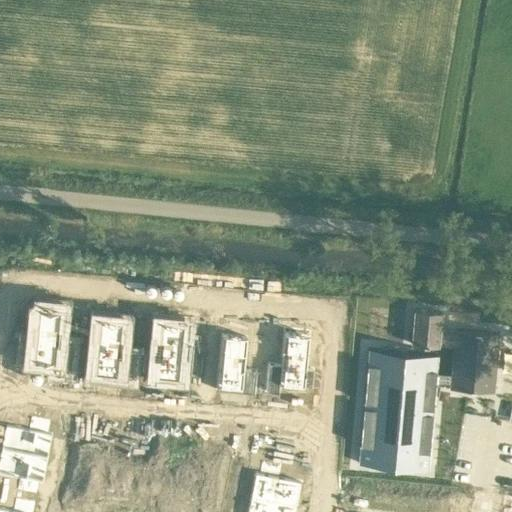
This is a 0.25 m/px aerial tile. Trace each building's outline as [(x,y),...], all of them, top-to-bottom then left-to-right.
[(24,339),(22,359),(55,362),(54,371),(68,373),(71,343),(59,342),(62,310),(35,307),(31,340),(24,339)] [(413,309),(411,343),(437,345),(453,346),(450,374),(450,383),(449,388),(493,391),(498,333),(457,329),(457,330),(438,329),(440,311),(413,309)] [(96,318),(91,375),(130,379),(133,354),(120,353),(123,321),(96,318)] [(143,351),(141,372),(180,376),(186,323),(159,321),(156,353),(143,351)] [(267,362),(264,392),(278,393),(279,384),(312,387),(313,368),(306,367),(309,334),(282,331),(279,363),(267,362)] [(220,333),(215,391),(254,394),(256,369),(245,368),(248,336),(220,333)] [(369,348),(358,462),(426,468),(434,381),(450,383),(450,374),(434,373),(436,354),(369,348)] [(50,398),(48,415),(68,417),(70,400),(50,398)] [(208,432),(210,411),(197,410),(195,431),(208,432)] [(4,423),(0,445),(0,448),(47,457),(52,432),(47,432),(50,419),(30,415),(28,428),(4,423)] [(148,442),(146,454),(153,455),(155,443),(148,442)] [(155,443),(153,455),(161,456),(163,444),(155,443)] [(0,448),(0,473),(19,477),(16,489),(36,493),(38,481),(42,482),(47,457),(0,448)] [(254,471),(249,496),(297,505),(302,480),(288,477),(278,476),(280,463),(261,460),(259,472),(254,471)] [(372,482),(371,490),(383,491),(384,483),(372,482)] [(383,491),(383,499),(390,499),(392,483),(384,483),(383,491)] [(392,483),(390,499),(398,500),(400,484),(392,483)] [(400,484),(398,500),(406,501),(408,485),(400,484)] [(408,485),(406,501),(414,502),(415,494),(416,486),(408,485)] [(416,486),(415,494),(427,495),(428,487),(416,486)] [(371,490),(370,498),(383,499),(383,491),(371,490)] [(415,494),(414,502),(426,503),(427,495),(415,494)] [(249,496),(246,511),(295,511),(297,505),(249,496)] [(0,507),(0,511),(31,511),(34,501),(15,497),(12,510),(0,507)]
